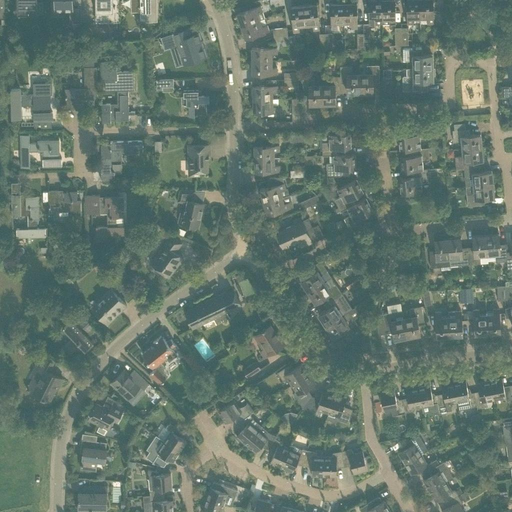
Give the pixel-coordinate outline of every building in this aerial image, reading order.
[(16,0),(17,14),(43,13),(43,1),(41,1),(37,1),(36,0),(16,0)] [(54,0),(55,9),(69,9),(69,23),(81,23),(81,3),(74,3),(74,0),(54,0)] [(95,0),(96,19),(119,18),(119,2),(113,2),(112,0),(95,0)] [(147,21),(157,21),(156,0),(130,0),(131,11),(146,11),(147,21)] [(368,0),(369,24),(382,24),(381,0),(368,0)] [(394,0),(381,0),(382,24),(395,24),(394,0)] [(413,18),(420,18),(419,0),(406,0),(407,23),(413,23),(413,18)] [(432,0),(419,0),(420,18),(427,18),(427,23),(433,23),(432,0)] [(337,23),(344,23),(343,3),(330,3),(331,28),(337,28),(337,23)] [(356,3),(343,3),(344,23),(351,23),(351,28),(357,27),(356,3)] [(317,4),(304,5),(306,25),(312,25),(313,29),(319,29),(317,4)] [(237,13),(241,26),(260,19),(258,13),(262,11),(260,5),(237,13)] [(299,26),(306,25),(304,5),(291,7),(293,31),(299,31),(299,26)] [(268,30),(264,17),(260,19),(241,26),(245,38),(268,30)] [(173,34),(160,38),(164,50),(170,48),(171,48),(177,46),(184,63),(184,64),(205,56),(202,48),(204,47),(204,46),(203,46),(202,47),(200,41),(202,40),(201,40),(198,33),(190,36),(188,28),(173,33),(173,34)] [(395,42),(390,42),(390,45),(395,45),(401,45),(401,31),(401,30),(395,31),(395,42)] [(298,58),(296,44),(289,45),(291,59),(298,58)] [(252,48),(252,61),(272,60),(272,53),(277,53),(276,47),(252,48)] [(413,61),(413,68),(432,68),(432,54),(418,55),(418,49),(411,49),(411,47),(405,47),(403,49),(403,61),(413,61)] [(272,67),(272,60),(252,61),(252,74),(277,73),(277,67),(272,67)] [(117,103),(101,103),(102,122),(111,122),(111,120),(129,120),(129,115),(135,115),(135,112),(129,112),(128,90),(134,90),(134,71),(117,71),(117,61),(101,61),(101,79),(105,79),(105,90),(117,90),(117,103)] [(367,73),(359,74),(360,93),(373,92),(373,82),(373,78),(379,78),(379,68),(379,65),(366,65),(367,73)] [(97,98),(97,88),(97,66),(85,66),(85,88),(65,88),(66,109),(75,109),(76,109),(76,107),(94,107),(94,98),(97,98)] [(352,66),(340,66),(340,76),(340,79),(341,79),(346,79),(347,93),(360,93),(359,74),(352,74),(352,66)] [(402,78),(403,90),(427,90),(427,81),(433,81),(432,75),(434,75),(434,68),(432,68),(413,68),(406,68),(407,76),(404,76),(402,78)] [(309,104),(322,104),(321,84),(314,85),(314,76),(302,77),(302,90),(308,90),(309,104)] [(329,84),(322,84),(322,104),(335,103),(335,89),(341,89),(341,79),(340,79),(340,76),(329,76),(329,84)] [(162,86),(173,86),(173,77),(156,78),(156,89),(162,89),(162,86)] [(20,88),(10,88),(11,118),(21,118),(21,106),(33,105),(33,121),(53,121),(53,111),(49,111),(49,107),(50,107),(50,95),(52,95),(52,82),(32,83),(32,94),(20,94),(20,88)] [(252,86),(253,99),(273,98),(273,91),(277,91),(277,85),(252,86)] [(184,90),(184,96),(186,96),(186,104),(184,104),(184,105),(189,105),(189,115),(197,115),(197,113),(207,112),(206,103),(209,103),(209,95),(198,95),(198,90),(188,90),(184,90)] [(273,105),(273,98),(253,99),(253,112),(278,111),(278,105),(273,105)] [(462,141),(462,148),(481,147),(480,133),(466,135),(465,122),(454,123),(454,129),(452,130),(453,142),(462,141)] [(399,150),(414,149),(416,149),(421,148),(420,148),(419,140),(428,140),(426,126),(413,127),(413,134),(398,135),(398,136),(399,136),(399,138),(398,138),(399,144),(399,143),(400,149),(399,150)] [(322,142),(322,155),(329,155),(333,154),(335,154),(335,148),(351,148),(351,147),(350,147),(350,145),(351,145),(351,139),(350,139),(350,133),(351,133),(350,133),(328,133),(328,134),(330,134),(330,141),(322,142)] [(59,139),(49,140),(37,140),(37,142),(29,142),(29,134),(20,134),(21,167),(30,167),(29,151),(42,151),(43,167),(62,166),(61,157),(59,157),(59,139)] [(142,153),(142,150),(142,149),(142,141),(142,140),(110,141),(110,144),(102,144),(102,163),(100,163),(100,164),(101,164),(101,173),(122,173),(121,153),(142,153)] [(163,141),(154,141),(155,146),(155,151),(163,151),(163,141)] [(189,171),(198,171),(208,171),(207,154),(210,154),(210,144),(188,144),(189,171)] [(254,145),(254,158),(274,158),(274,151),(279,151),(279,145),(254,145)] [(401,171),(414,170),(416,170),(423,169),(422,169),(421,161),(429,160),(428,147),(421,148),(416,149),(414,149),(415,155),(400,156),(400,157),(401,157),(401,159),(400,159),(401,165),(401,164),(402,170),(401,171)] [(455,156),(456,168),(463,167),(469,167),(468,161),(482,160),(481,147),(462,148),(463,156),(455,156)] [(326,163),(327,176),(340,176),(340,169),(356,169),(355,168),(355,166),(355,160),(354,160),(354,154),(355,154),(335,154),(333,154),(329,155),(329,163),(326,163)] [(274,164),(274,158),(254,158),(254,171),(279,171),(279,164),(274,164)] [(464,178),(465,187),(493,184),(491,171),(477,172),(477,166),(469,167),(463,167),(464,178)] [(400,192),(422,190),(421,190),(420,182),(428,182),(427,172),(427,169),(423,169),(416,170),(414,170),(414,176),(399,177),(399,178),(400,178),(400,180),(399,180),(399,186),(400,186),(401,192),(400,192)] [(334,199),(338,206),(340,211),(346,208),(352,205),(349,199),(363,192),(362,192),(361,190),(362,190),(359,185),(356,180),(357,179),(356,179),(337,189),(338,189),(341,195),(334,199)] [(260,188),(263,201),(282,196),(281,190),(285,188),(284,182),(260,188)] [(493,184),(465,187),(466,187),(467,194),(466,194),(467,206),(480,204),(480,198),(494,197),(493,184)] [(187,200),(182,223),(198,227),(200,217),(202,217),(204,209),(203,209),(203,207),(204,206),(205,203),(193,200),(195,190),(179,189),(176,200),(184,202),(185,199),(187,200)] [(81,232),(80,210),(80,200),(77,200),(77,191),(58,192),(58,190),(48,191),(49,216),(59,215),(59,210),(68,210),(69,232),(81,232)] [(39,219),(39,206),(38,196),(20,196),(20,194),(11,194),(12,215),(28,215),(28,228),(16,228),(16,237),(45,237),(45,227),(36,227),(36,219),(39,219)] [(118,218),(118,204),(124,204),(124,196),(100,196),(100,194),(91,194),(91,213),(106,213),(107,226),(95,226),(95,235),(99,234),(100,240),(106,240),(105,234),(125,234),(125,225),(116,226),(116,218),(118,218)] [(293,207),(290,194),(282,196),(263,201),(266,214),(290,208),(293,207)] [(301,209),(315,203),(319,201),(316,194),(298,202),(301,209)] [(344,218),(350,230),(362,224),(359,218),(373,211),(372,210),(372,211),(371,209),(372,209),(369,203),(368,204),(365,198),(366,198),(352,205),(346,208),(348,207),(351,214),(344,218)] [(319,201),(315,203),(319,211),(323,209),(319,201)] [(303,220),(301,221),(299,217),(292,220),(294,224),(276,232),(283,248),(297,241),(300,248),(324,237),(318,223),(306,228),(303,220)] [(178,227),(176,232),(176,233),(183,236),(186,230),(178,227)] [(498,234),(485,235),(487,254),(494,253),(495,261),(507,260),(506,255),(505,247),(500,248),(498,234)] [(151,262),(150,263),(168,276),(179,263),(178,262),(179,260),(180,260),(183,257),(175,251),(181,243),(171,235),(161,248),(165,251),(155,265),(151,262)] [(474,250),(468,251),(469,264),(480,263),(480,255),(487,254),(485,235),(472,236),(474,250)] [(461,237),(447,238),(450,265),(469,264),(468,251),(462,251),(461,237)] [(441,270),(450,269),(450,265),(447,238),(434,239),(436,254),(429,254),(430,264),(430,267),(441,266),(441,270)] [(408,245),(395,245),(395,260),(408,260),(408,245)] [(301,281),(308,292),(331,276),(320,260),(309,268),(313,273),(301,281)] [(110,274),(105,280),(110,285),(115,280),(110,274)] [(308,292),(315,303),(327,295),(330,300),(338,295),(341,292),(331,276),(308,292)] [(233,288),(184,311),(192,328),(213,318),(220,315),(223,320),(222,320),(223,321),(223,320),(229,317),(227,312),(241,305),(233,288)] [(126,305),(119,297),(110,289),(102,296),(104,299),(93,309),(107,323),(114,316),(113,315),(117,310),(119,312),(126,305)] [(422,291),(425,305),(432,303),(429,290),(422,291)] [(318,315),(326,326),(348,310),(352,308),(341,292),(338,295),(330,300),(327,302),(330,307),(318,315)] [(401,302),(388,304),(389,311),(402,308),(401,302)] [(411,316),(403,317),(407,336),(420,334),(417,320),(423,318),(421,306),(409,308),(411,316)] [(493,311),(486,311),(486,314),(487,334),(487,336),(495,335),(494,333),(500,333),(499,308),(493,308),(493,311)] [(474,334),(487,334),(486,314),(479,314),(479,309),(473,310),(474,334)] [(350,333),(359,327),(348,310),(326,326),(333,337),(345,329),(346,331),(343,333),(347,340),(352,336),(350,333)] [(407,336),(403,317),(402,310),(379,314),(376,322),(378,334),(393,332),(394,339),(407,336)] [(455,315),(448,316),(449,336),(462,335),(461,310),(455,311),(455,315)] [(436,337),(449,336),(448,316),(441,316),(441,311),(435,312),(436,337)] [(77,321),(82,326),(88,321),(83,316),(77,321)] [(92,343),(93,342),(70,318),(62,326),(72,336),(61,346),(69,355),(80,345),(85,350),(88,347),(89,348),(93,344),(92,343)] [(270,325),(262,330),(256,334),(265,348),(260,351),(264,357),(285,343),(280,335),(278,337),(270,325)] [(154,344),(142,354),(154,369),(149,374),(160,384),(162,381),(165,378),(166,377),(165,377),(161,373),(162,373),(162,372),(163,371),(163,366),(160,362),(166,357),(168,360),(176,354),(174,351),(178,348),(175,344),(171,339),(167,342),(163,337),(162,338),(161,336),(153,342),(154,344)] [(191,350),(183,356),(194,371),(197,369),(201,365),(191,350)] [(32,373),(33,372),(35,373),(35,374),(40,377),(32,392),(49,401),(54,391),(56,392),(63,378),(49,371),(53,362),(40,356),(32,373)] [(242,370),(247,377),(261,368),(256,361),(242,370)] [(289,365),(276,372),(282,381),(288,379),(291,384),(307,374),(301,364),(293,368),(292,369),(289,365)] [(205,371),(201,365),(197,369),(201,374),(205,371)] [(121,393),(127,399),(140,386),(143,389),(148,383),(141,376),(136,381),(124,369),(111,382),(121,392),(121,393)] [(307,374),(291,384),(295,391),(293,394),(303,408),(310,398),(305,390),(307,389),(314,384),(315,383),(309,373),(307,374)] [(502,378),(490,380),(493,399),(505,397),(506,400),(511,398),(509,387),(504,388),(502,378)] [(465,379),(453,381),(453,382),(457,401),(458,409),(476,405),(474,394),(468,395),(465,379)] [(493,399),(490,380),(478,383),(480,393),(474,394),(476,405),(477,407),(486,406),(486,400),(493,399)] [(457,401),(453,382),(453,381),(441,383),(443,395),(438,396),(441,410),(441,414),(452,411),(451,405),(452,402),(457,401)] [(405,388),(406,389),(408,399),(402,400),(404,412),(413,411),(414,407),(421,406),(418,387),(417,385),(405,388)] [(430,385),(418,387),(421,406),(428,404),(430,410),(432,412),(441,410),(438,396),(432,397),(430,385)] [(404,412),(402,400),(396,401),(395,394),(394,389),(380,392),(381,395),(383,411),(391,409),(392,415),(398,413),(404,412)] [(310,398),(303,408),(315,412),(315,414),(320,416),(322,411),(328,413),(334,394),(322,391),(320,399),(319,401),(310,398)] [(328,413),(326,418),(334,421),(334,420),(334,418),(348,423),(352,411),(342,408),(343,406),(346,398),(334,394),(328,413)] [(260,406),(265,402),(261,396),(256,400),(260,406)] [(243,406),(239,408),(233,400),(217,410),(225,422),(234,417),(238,422),(249,414),(253,412),(247,403),(243,406)] [(96,404),(89,418),(100,424),(97,431),(104,434),(107,428),(108,428),(112,419),(117,422),(123,410),(112,404),(109,411),(96,404)] [(285,411),(285,419),(296,419),(296,412),(285,411)] [(236,436),(246,444),(261,426),(252,418),(249,414),(238,422),(243,428),(236,436)] [(511,420),(503,421),(506,443),(511,442),(511,420)] [(164,441),(179,451),(186,441),(179,436),(178,435),(181,431),(169,422),(165,427),(171,431),(164,441)] [(246,444),(255,452),(262,444),(268,448),(274,438),(276,435),(269,433),(261,426),(246,444)] [(151,451),(147,457),(154,462),(153,463),(164,466),(167,462),(166,461),(168,458),(173,462),(174,460),(175,461),(180,453),(179,452),(179,451),(164,441),(156,435),(155,437),(152,442),(158,445),(153,453),(151,451)] [(414,436),(413,437),(404,442),(407,447),(398,453),(405,463),(416,457),(421,453),(427,450),(421,439),(417,442),(414,436)] [(274,438),(268,448),(274,452),(270,461),(281,466),(289,449),(289,448),(282,446),(282,442),(279,441),(274,438)] [(80,446),(83,447),(81,468),(95,470),(97,460),(105,462),(105,460),(109,461),(111,460),(111,456),(110,454),(106,453),(106,449),(102,448),(103,442),(81,439),(80,446)] [(281,466),(292,471),(297,462),(304,463),(307,450),(302,448),(301,449),(291,444),(289,448),(289,449),(281,466)] [(351,449),(341,451),(343,464),(351,463),(353,473),(367,469),(362,451),(353,453),(351,449)] [(307,450),(304,463),(312,465),(311,475),(324,475),(324,457),(316,457),(316,452),(307,450)] [(331,457),(324,457),(324,475),(336,476),(336,466),(343,464),(341,451),(332,452),(331,457)] [(421,453),(416,457),(405,463),(411,474),(426,465),(429,470),(439,464),(439,463),(436,458),(427,463),(421,453)] [(439,464),(429,470),(432,475),(423,480),(429,490),(446,481),(446,480),(453,476),(449,471),(450,466),(446,465),(443,461),(439,463),(439,464)] [(149,485),(150,495),(162,494),(161,488),(172,488),(170,473),(158,474),(158,472),(148,469),(146,475),(147,476),(149,478),(149,485)] [(214,481),(212,487),(210,486),(206,498),(227,505),(231,506),(232,505),(231,505),(232,502),(240,505),(245,491),(235,487),(234,488),(214,481)] [(446,481),(429,490),(435,501),(444,496),(447,501),(458,495),(455,489),(452,491),(446,481)] [(83,511),(98,511),(99,505),(107,505),(107,486),(88,485),(88,492),(78,491),(78,508),(84,508),(83,511)] [(461,501),(468,496),(465,490),(458,495),(461,501)] [(149,501),(149,511),(163,511),(173,511),(172,499),(162,500),(162,494),(150,495),(150,501),(149,501)] [(461,501),(458,495),(447,501),(450,506),(441,511),(442,511),(464,511),(460,505),(462,502),(461,501)] [(381,501),(378,496),(359,508),(361,511),(387,511),(390,510),(383,500),(381,501)] [(206,498),(202,509),(208,511),(220,511),(224,504),(206,498)] [(253,511),(267,511),(268,510),(271,502),(257,498),(254,510),(253,511)]
